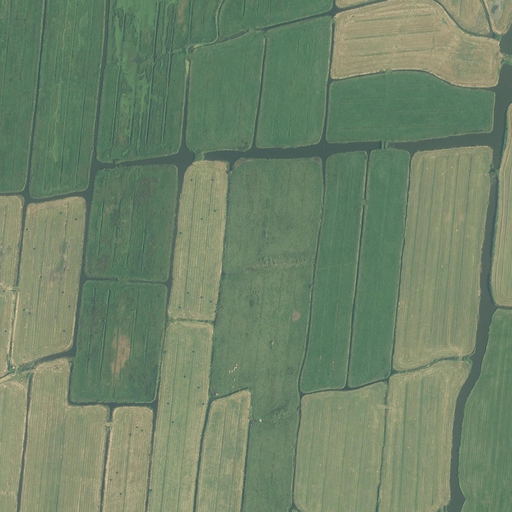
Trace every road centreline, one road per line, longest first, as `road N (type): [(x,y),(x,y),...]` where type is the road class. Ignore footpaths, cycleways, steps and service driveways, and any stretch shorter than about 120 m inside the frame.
road 1 (track): [(154,511),(197,160),(199,54),(415,0)]
road 2 (track): [(0,386),(17,376),(22,292),(0,288)]
